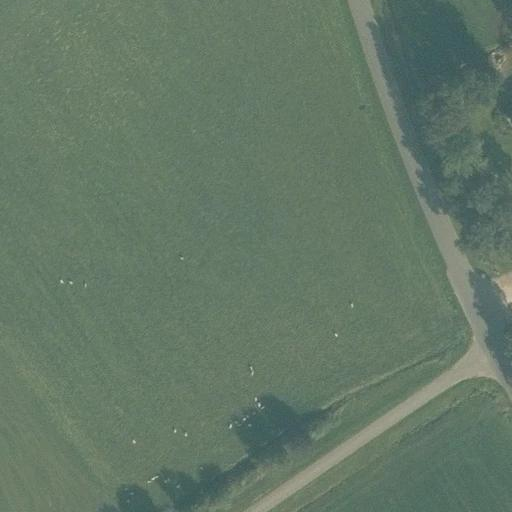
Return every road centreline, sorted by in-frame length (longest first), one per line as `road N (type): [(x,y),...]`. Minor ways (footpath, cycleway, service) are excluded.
road 1 (unclassified): [(498,352),(433,212),(358,0)]
road 2 (unclassified): [(255,511),(498,352)]
